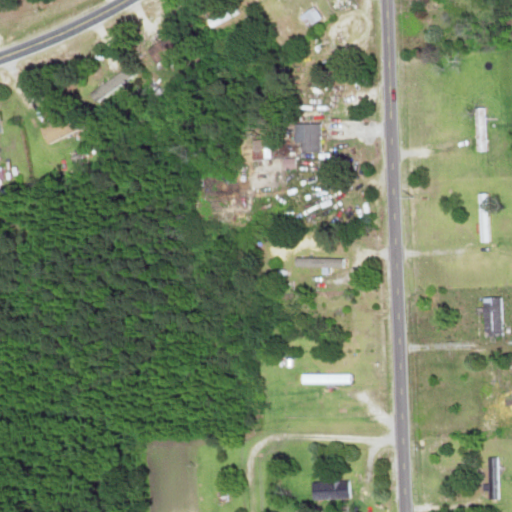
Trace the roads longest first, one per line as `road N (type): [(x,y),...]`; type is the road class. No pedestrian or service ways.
road 1 (tertiary): [(406,511),(387,0)]
road 2 (residential): [(404,441),(263,445),(253,458),(253,511)]
road 3 (tertiary): [(0,56),(124,0)]
